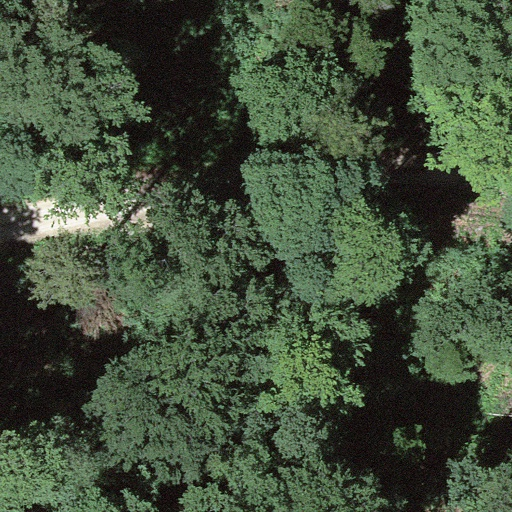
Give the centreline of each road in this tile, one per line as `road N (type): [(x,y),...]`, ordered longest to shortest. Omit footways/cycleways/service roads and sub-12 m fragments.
road 1 (track): [(231,511),(226,194)]
road 2 (track): [(511,156),(226,194)]
road 3 (track): [(226,194),(0,243)]
